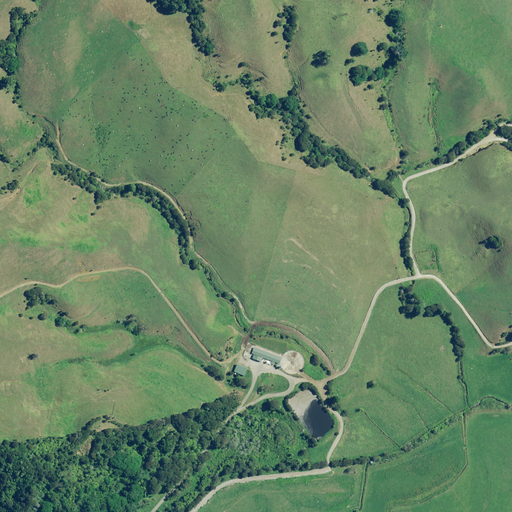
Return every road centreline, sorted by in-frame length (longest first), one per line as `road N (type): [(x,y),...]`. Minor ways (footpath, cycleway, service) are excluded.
road 1 (track): [(511,344),(489,345),(434,275),(382,287),(340,374),(320,384),(341,427),(327,473),(233,482),(193,511)]
road 2 (track): [(332,378),(307,343),(246,319),(191,249),(168,197),(150,185),(109,184),(84,169),(63,155),(47,120),(33,117),(9,144),(0,142)]
road 3 (track): [(511,122),(499,122),(455,161),(402,184),(416,276)]
